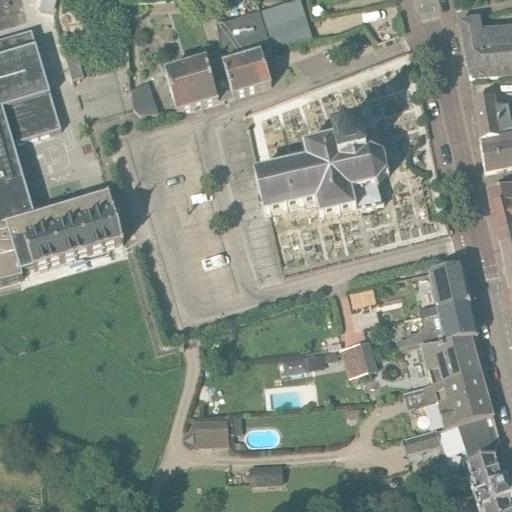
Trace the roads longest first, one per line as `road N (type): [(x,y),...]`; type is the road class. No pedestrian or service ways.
road 1 (residential): [(433,35),(138,149),(189,322),(281,289),(477,239)]
road 2 (tertiary): [(477,239),(433,35)]
road 3 (unknown): [(243,302),(202,124)]
road 4 (tertiary): [(511,377),(477,239)]
